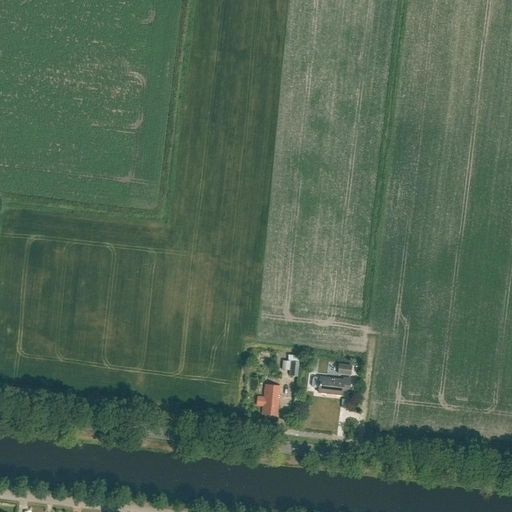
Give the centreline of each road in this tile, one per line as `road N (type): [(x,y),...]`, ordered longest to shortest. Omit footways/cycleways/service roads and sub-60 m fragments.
road 1 (tertiary): [(511,475),(0,414)]
road 2 (unclassified): [(151,511),(0,493)]
